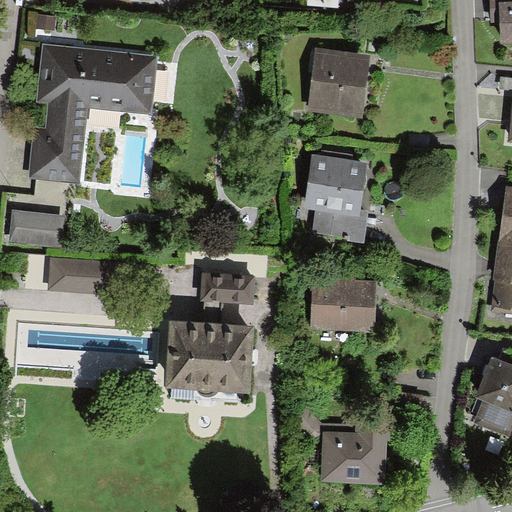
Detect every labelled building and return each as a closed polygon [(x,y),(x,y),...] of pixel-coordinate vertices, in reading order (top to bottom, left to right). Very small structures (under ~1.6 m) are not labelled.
[(511,0),(489,0),(491,30),(500,29),(501,54),(511,53),(511,0)] [(158,55),(43,44),(37,104),(47,105),(45,127),(34,126),(29,180),(81,185),(88,110),(152,116),(158,55)] [(369,67),(316,57),(305,113),(359,122),(369,67)] [(366,225),(357,223),(366,173),(312,163),(303,214),(311,215),(307,242),(361,251),(366,225)] [(511,194),(506,194),(495,313),(511,314),(511,194)] [(67,216),(13,210),(9,241),(64,247),(67,216)] [(127,260),(50,257),(48,289),(125,293),(127,260)] [(253,281),(202,278),(201,312),(251,315),(253,281)] [(315,285),(310,332),(374,338),(379,292),(315,285)] [(251,337),(170,333),(166,400),(247,405),(251,337)] [(467,423),(511,438),(511,377),(487,369),(467,423)] [(355,394),(353,440),(321,439),(319,490),(384,493),(388,396),(355,394)]
